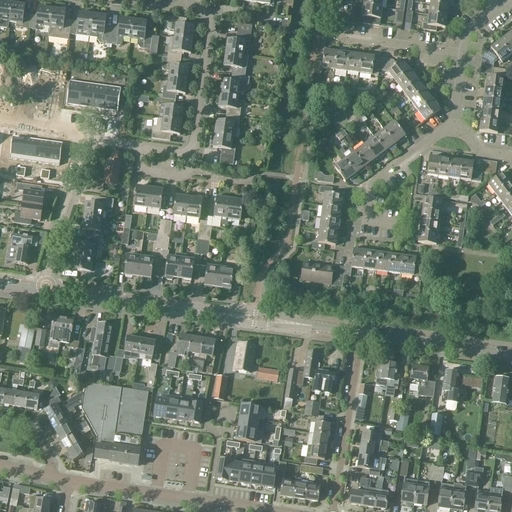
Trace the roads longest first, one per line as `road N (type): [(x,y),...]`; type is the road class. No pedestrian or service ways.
road 1 (secondary): [(360,332),(46,289)]
road 2 (residential): [(360,332),(332,511)]
road 3 (residential): [(404,226),(377,222),(368,211),(370,184),(453,123)]
road 4 (residential): [(463,52),(333,36),(338,0)]
road 5 (residential): [(189,153),(209,25),(199,11),(183,9)]
road 6 (residential): [(46,289),(86,139)]
road 7 (secondary): [(511,353),(360,332)]
road 8 (residential): [(154,493),(162,443),(197,449),(189,498)]
